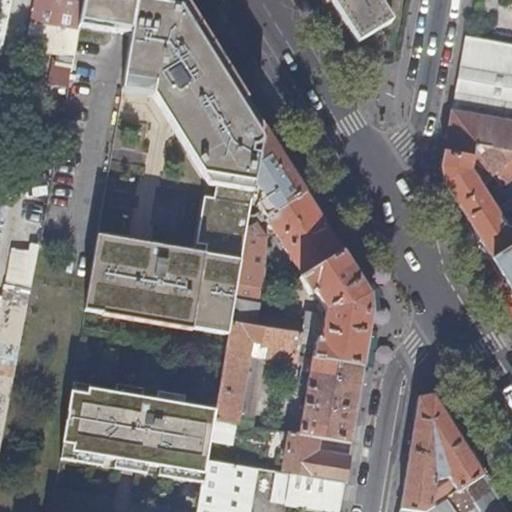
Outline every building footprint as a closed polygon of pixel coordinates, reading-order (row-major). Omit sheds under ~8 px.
[(0,0),(0,70),(14,0),(0,0)] [(36,0),(26,56),(61,63),(55,97),(67,99),(85,0),(36,0)] [(86,0),(82,26),(133,35),(138,3),(138,0),(86,0)] [(255,184),(265,127),(185,0),(182,0),(169,8),(138,3),(133,35),(125,83),(156,89),(161,86),(185,124),(174,131),(210,190),(216,191),(214,202),(206,200),(198,247),(206,248),(205,257),(98,239),(86,312),(229,337),(231,324),(235,301),(238,284),(247,231),(255,184)] [(329,0),(357,45),(392,23),(382,6),(391,0),(329,0)] [(511,46),(466,38),(445,153),(474,158),(476,147),(511,152),(511,46)] [(265,127),(255,184),(262,188),(259,205),(264,212),(258,216),(262,222),(268,219),(307,194),(265,127)] [(474,158),(445,153),(441,170),(444,184),(493,262),(511,249),(511,152),(476,147),(474,158)] [(344,253),(307,194),(268,219),(305,278),(344,253)] [(258,224),(247,231),(238,284),(260,288),(264,289),(266,238),(258,224)] [(31,292),(40,247),(32,245),(30,254),(16,251),(9,288),(31,292)] [(511,249),(493,262),(511,292),(511,249)] [(305,278),(301,280),(311,295),(315,293),(327,311),(325,320),(305,317),(304,324),(283,320),(281,332),(302,335),(301,343),(315,345),(313,360),(365,368),(373,316),(371,297),(344,253),(305,278)] [(260,288),(238,284),(235,301),(257,304),(260,288)] [(257,304),(235,301),(231,324),(256,328),(258,316),(260,305),(257,304)] [(0,314),(0,453),(28,308),(2,303),(0,314)] [(258,316),(256,328),(281,332),(283,320),(258,316)] [(214,422),(227,424),(247,427),(250,415),(247,414),(253,377),(243,374),(246,357),(298,365),(301,343),(302,335),(281,332),(256,328),(231,324),(229,337),(216,411),(214,422)] [(352,445),(365,368),(313,360),(312,360),(309,374),(302,373),(299,388),(307,390),(299,436),(319,439),(352,445)] [(205,476),(207,461),(210,442),(214,422),(216,411),(89,389),(88,395),(72,392),(63,442),(75,444),(73,453),(205,476)] [(458,492),(484,476),(433,396),(419,398),(400,510),(416,511),(425,511),(434,507),(438,480),(449,478),(458,492)] [(214,422),(210,442),(221,443),(224,439),(227,424),(214,422)] [(289,442),(284,474),(293,476),(345,484),(349,459),(317,454),(319,439),(299,436),(282,433),(280,440),(289,442)] [(251,511),(259,470),(207,461),(205,476),(198,511),(251,511)] [(340,511),(345,484),(293,476),(288,506),(319,511),(323,511),(340,511)] [(453,511),(506,511),(484,476),(458,492),(446,500),(453,511)] [(453,511),(446,500),(434,507),(425,511),(453,511)]
